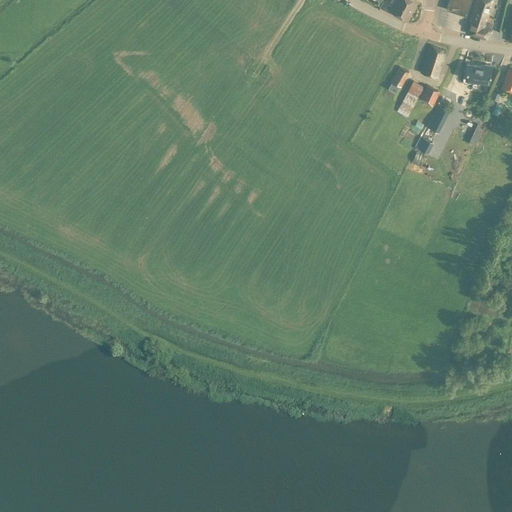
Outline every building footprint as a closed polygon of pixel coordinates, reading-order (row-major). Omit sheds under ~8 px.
[(390,0),(388,5),(392,7),(390,11),(407,21),(413,10),(412,9),(415,2),(411,0),(390,0)] [(450,0),(447,10),(466,16),(471,0),(450,0)] [(492,0),(476,0),(472,17),(471,17),(467,33),(488,39),(492,22),(487,21),(492,0)] [(421,73),(438,78),(447,51),(430,46),(421,73)] [(465,80),(489,83),(492,65),(487,65),(486,67),(467,64),(465,80)] [(392,83),(400,88),(409,73),(400,68),(391,82),(392,83)] [(511,70),(508,69),(502,88),(511,91),(511,70)] [(424,88),(413,82),(397,112),(407,118),(424,88)] [(440,92),(427,86),(419,100),(432,107),(440,92)] [(500,114),(506,103),(500,100),(495,111),(500,114)] [(432,120),(441,125),(448,111),(440,106),(432,120)] [(438,132),(441,125),(432,120),(429,128),(438,132)] [(480,126),(477,125),(468,144),(475,147),(483,130),(479,129),(480,126)] [(427,153),(432,142),(423,138),(418,149),(427,153)]
